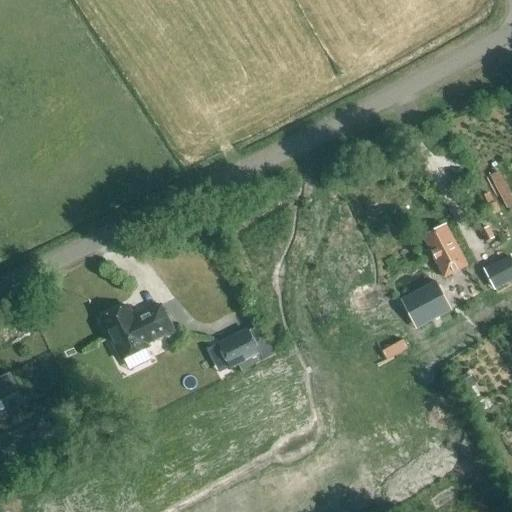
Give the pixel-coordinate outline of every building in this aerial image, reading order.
[(500,235),(494,224),(480,232),(486,243),(500,235)] [(444,278),(466,266),(446,226),(423,238),(444,278)] [(511,261),(511,260),(487,274),(495,289),(511,279),(511,261)] [(415,330),(451,310),(437,282),(399,302),(415,330)] [(161,306),(134,319),(129,307),(102,320),(121,362),(148,349),(147,345),(174,332),(161,306)] [(261,354),(250,333),(222,347),(232,368),(261,354)] [(10,374),(0,379),(0,402),(19,393),(10,374)] [(0,466),(9,462),(2,448),(0,449),(0,466)]
